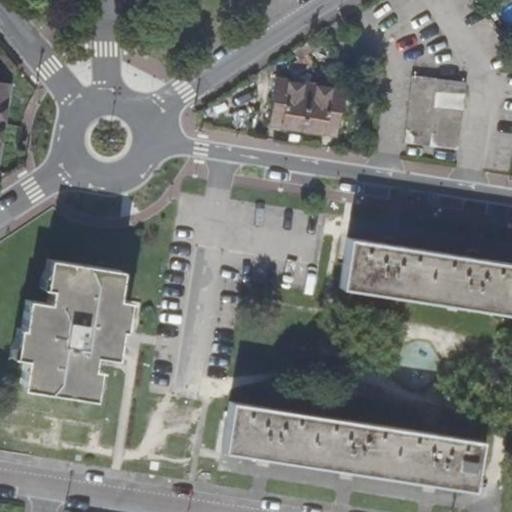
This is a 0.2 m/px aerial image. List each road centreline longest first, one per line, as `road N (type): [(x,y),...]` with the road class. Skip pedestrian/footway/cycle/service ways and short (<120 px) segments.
road 1 (residential): [(170,153),(511,200)]
road 2 (residential): [(242,511),(47,480)]
road 3 (residential): [(164,109),(328,0)]
road 4 (residential): [(61,179),(75,192),(113,201),(150,186),(170,153)]
